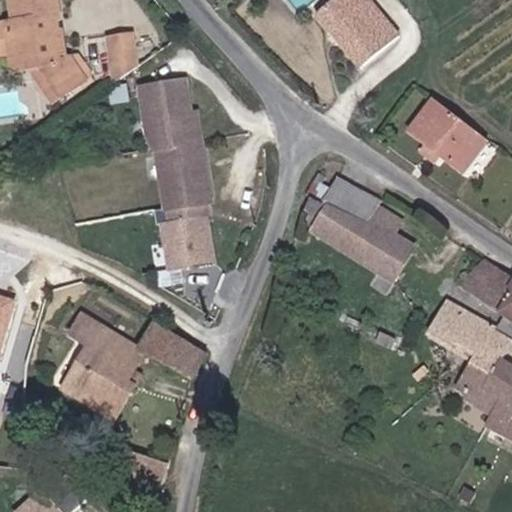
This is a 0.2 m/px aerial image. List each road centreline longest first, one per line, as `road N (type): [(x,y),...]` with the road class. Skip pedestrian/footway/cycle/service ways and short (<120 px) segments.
road 1 (residential): [(192,511),(203,414),(304,159),(304,118)]
road 2 (residential): [(304,118),(511,250)]
road 3 (residential): [(304,118),(205,0)]
